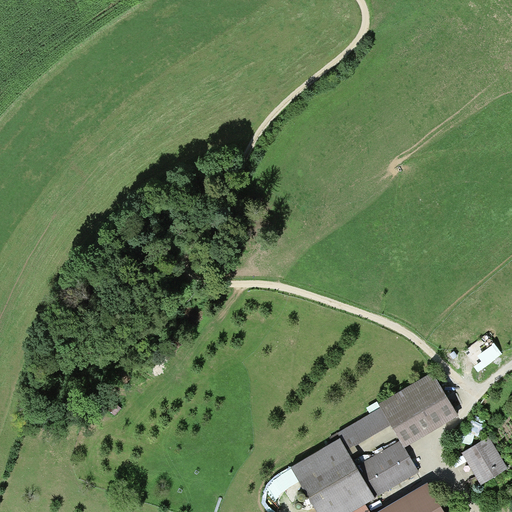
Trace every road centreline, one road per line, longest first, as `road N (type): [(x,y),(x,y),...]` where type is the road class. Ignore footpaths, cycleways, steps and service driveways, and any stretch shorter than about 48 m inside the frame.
road 1 (track): [(358,0),(358,37),(261,126),(195,242),(197,263),(212,281),(302,293),(397,328),(475,392)]
road 2 (track): [(476,511),(453,476),(428,460),(428,449),(475,392),(511,365)]
